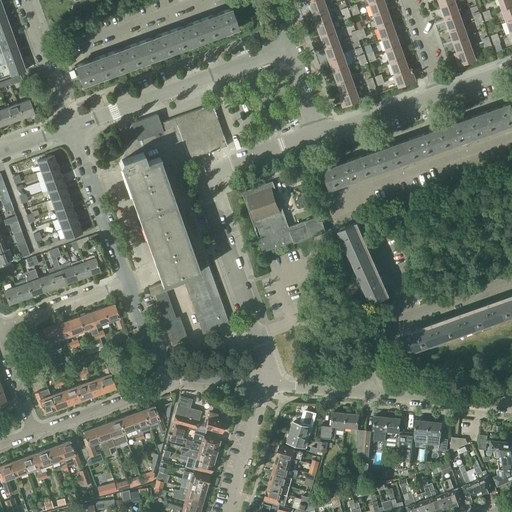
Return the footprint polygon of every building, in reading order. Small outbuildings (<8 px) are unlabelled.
[(309,0),(313,12),(326,7),(323,0),(309,0)] [(375,16),(387,12),(383,0),(382,0),(370,4),(375,16)] [(511,0),(499,0),(503,10),(511,7),(511,0)] [(445,17),(458,13),(454,1),(441,6),(445,17)] [(326,7),(313,12),(317,23),(330,19),(326,7)] [(507,22),(511,20),(511,7),(503,10),(507,22)] [(202,19),(201,19),(208,39),(238,28),(231,8),(217,13),(216,10),(211,12),(212,15),(202,19)] [(387,12),(375,16),(379,28),(392,23),(387,12)] [(0,26),(8,24),(4,13),(0,14),(0,26)] [(458,13),(445,17),(450,29),(463,25),(458,13)] [(181,26),(171,30),(178,50),(208,39),(201,19),(186,25),(185,21),(180,23),(181,26)] [(321,35),(334,30),(330,19),(317,23),(319,30),(318,30),(319,34),(321,34),(321,35)] [(383,40),(396,35),(392,23),(379,28),(383,40)] [(0,40),(12,36),(8,24),(0,26),(0,40)] [(454,41),(467,36),(463,25),(450,29),(454,41)] [(146,61),(178,50),(171,30),(139,42),(146,61)] [(334,30),(321,35),(325,47),(339,42),(334,30)] [(396,35),(383,40),(387,51),(400,47),(396,35)] [(2,53),(17,47),(12,36),(0,40),(0,46),(2,52),(2,53)] [(467,36),(454,41),(458,53),(471,48),(467,36)] [(106,54),(113,73),(146,61),(139,42),(106,54)] [(330,58),(343,54),(339,42),(325,47),(330,58)] [(7,64),(21,59),(17,47),(2,53),(7,64)] [(391,63),(404,58),(400,47),(387,51),(391,63)] [(471,48),(458,53),(455,54),(459,66),(475,60),(471,48)] [(113,73),(106,54),(92,59),(91,56),(86,58),(87,61),(74,65),(81,85),(113,73)] [(343,54),(330,58),(332,65),(330,65),(332,69),(333,69),(334,70),(347,66),(343,54)] [(404,58),(391,63),(395,75),(411,69),(408,70),(404,58)] [(21,59),(7,64),(11,76),(25,71),(21,59)] [(338,82),(351,77),(347,66),(334,70),(338,82)] [(411,69),(395,75),(400,87),(415,81),(411,69)] [(11,85),(22,81),(20,75),(9,79),(10,84),(11,85)] [(340,87),(342,93),(355,89),(351,77),(338,82),(340,87)] [(340,94),(344,106),(359,101),(355,89),(342,93),(340,94)] [(17,104),(22,118),(34,114),(29,99),(17,104)] [(480,114),(487,133),(511,124),(511,105),(511,103),(498,107),(497,104),(496,104),(497,106),(493,107),(492,106),(493,109),(480,114)] [(11,122),(22,118),(17,104),(6,108),(11,122)] [(227,146),(212,104),(158,124),(155,116),(156,115),(156,114),(131,123),(131,124),(132,124),(137,139),(133,140),(128,151),(129,156),(121,159),(119,164),(122,165),(164,282),(148,287),(151,295),(155,294),(165,322),(163,323),(171,345),(187,339),(179,317),(176,318),(166,290),(181,285),(178,277),(181,275),(182,277),(202,334),(226,325),(218,304),(204,264),(195,264),(173,201),(172,196),(171,190),(171,184),(173,177),(175,172),(179,167),(184,162),(189,159),(195,157),(227,146)] [(0,126),(11,122),(6,108),(0,109),(0,126)] [(448,125),(455,145),(487,133),(480,114),(467,118),(466,115),(465,115),(466,117),(461,118),(461,117),(462,120),(454,123),(448,125)] [(417,136),(424,156),(455,145),(448,125),(435,129),(434,126),(434,127),(434,128),(430,129),(430,128),(429,128),(430,131),(417,136)] [(386,147),(392,167),(424,156),(417,136),(404,141),(403,138),(402,138),(403,139),(399,140),(398,139),(399,142),(390,146),(386,147)] [(354,158),(361,178),(392,167),(386,147),(373,152),(372,149),(371,149),(371,150),(367,152),(367,150),(366,151),(367,154),(354,158)] [(40,171),(57,164),(54,155),(37,161),(40,171)] [(323,169),(330,189),(361,178),(354,158),(341,163),(340,160),(340,161),(336,163),(336,161),(335,162),(336,165),(323,169)] [(57,164),(40,171),(44,180),(61,174),(57,164)] [(47,190),(64,184),(61,174),(44,180),(47,190)] [(285,228),(281,218),(282,218),(271,189),(275,187),(273,181),(245,191),(247,197),(244,198),(254,227),(257,226),(261,237),(258,238),(263,252),(293,242),(294,244),(295,244),(295,243),(310,238),(326,232),(320,216),(296,224),(296,225),(289,227),(285,228)] [(64,184),(47,190),(51,200),(68,194),(64,184)] [(0,197),(1,201),(9,198),(5,187),(0,188),(0,197)] [(54,210),(71,203),(68,194),(51,200),(54,210)] [(5,212),(13,209),(9,198),(1,201),(3,206),(5,212)] [(71,203),(54,210),(58,219),(75,213),(71,203)] [(61,229),(78,223),(75,213),(58,219),(61,229)] [(5,225),(9,224),(17,221),(16,216),(3,220),(5,225)] [(13,235),(22,232),(17,221),(9,224),(11,228),(13,235)] [(371,304),(390,295),(357,222),(339,230),(371,304)] [(78,223),(61,229),(65,239),(82,232),(78,223)] [(17,246),(26,243),(22,232),(13,235),(16,242),(17,246)] [(76,241),(79,249),(90,245),(87,237),(76,241)] [(26,243),(17,246),(22,258),(30,255),(26,243)] [(0,252),(0,265),(10,262),(10,261),(13,260),(9,249),(6,250),(0,252)] [(296,285),(319,277),(309,249),(248,271),(268,327),(306,313),(296,285)] [(93,255),(82,259),(83,262),(88,276),(100,272),(95,258),(94,258),(93,255)] [(71,263),(72,266),(77,280),(88,276),(83,262),(82,259),(71,263)] [(49,274),(54,288),(66,284),(61,270),(59,265),(48,269),(49,274)] [(0,277),(11,274),(8,266),(0,268),(0,277)] [(66,284),(77,280),(72,266),(61,270),(66,284)] [(43,292),(54,288),(49,274),(38,278),(43,292)] [(37,275),(26,279),(27,282),(32,296),(43,292),(38,278),(37,275)] [(32,296),(27,282),(26,279),(14,283),(15,287),(15,286),(20,300),(32,296)] [(9,304),(20,300),(15,286),(15,287),(4,291),(9,304)] [(409,352),(511,316),(511,294),(403,333),(409,352)] [(103,308),(108,321),(115,319),(118,329),(124,327),(118,310),(117,310),(114,304),(103,308)] [(95,326),(108,321),(103,308),(91,312),(95,326)] [(97,332),(95,326),(91,312),(78,317),(83,330),(89,328),(92,336),(94,335),(97,344),(101,342),(99,337),(97,331),(97,332)] [(71,335),(83,330),(78,317),(66,321),(71,335)] [(59,339),(71,335),(66,321),(54,325),(59,339)] [(52,342),(59,339),(54,325),(42,330),(45,336),(43,337),(50,355),(56,353),(52,342)] [(116,344),(129,339),(126,332),(113,337),(116,344)] [(82,371),(87,369),(83,359),(78,361),(82,371)] [(99,378),(104,392),(116,388),(113,381),(115,381),(110,367),(104,369),(106,375),(99,378)] [(31,384),(42,380),(40,374),(29,378),(31,384)] [(92,396),(104,392),(99,378),(87,382),(92,396)] [(80,401),(92,396),(87,382),(75,386),(80,401)] [(67,405),(80,401),(75,386),(62,391),(67,405)] [(55,410),(67,405),(62,391),(50,395),(55,410)] [(55,410),(50,395),(43,398),(41,392),(35,394),(40,408),(41,407),(44,414),(55,410)] [(196,431),(202,411),(190,408),(192,399),(180,396),(173,422),(175,424),(196,431)] [(168,416),(171,402),(163,405),(167,417),(168,416)] [(157,412),(155,406),(143,410),(148,424),(150,429),(157,427),(159,432),(165,430),(158,412),(157,412)] [(142,432),(150,429),(148,424),(143,410),(131,414),(136,428),(138,434),(142,432)] [(222,433),(225,421),(216,419),(217,415),(210,412),(205,428),(222,433)] [(345,427),(346,413),(333,412),(332,426),(322,425),(321,438),(335,440),(336,430),(344,431),(344,427),(345,427)] [(346,413),(345,427),(357,428),(359,415),(346,413)] [(136,428),(131,414),(119,419),(124,433),(136,428)] [(385,440),(385,437),(386,431),(387,417),(374,416),(373,430),(372,439),(385,440)] [(404,461),(406,435),(401,434),(401,432),(399,432),(400,419),(387,417),(386,431),(385,437),(399,439),(398,451),(397,451),(396,460),(404,461)] [(112,437),(124,433),(119,419),(107,423),(112,437)] [(427,435),(428,421),(416,420),(414,434),(415,434),(415,440),(426,441),(427,435)] [(426,441),(426,443),(434,444),(434,448),(438,448),(439,442),(439,439),(439,436),(440,436),(442,423),(428,421),(427,435),(426,441)] [(291,432),(307,437),(309,431),(311,432),(312,427),(294,422),(291,432)] [(99,441),(112,437),(107,423),(94,428),(99,441)] [(174,425),(171,435),(175,436),(176,437),(183,439),(186,428),(174,425)] [(84,439),(90,456),(96,454),(92,444),(99,441),(94,428),(83,432),(85,438),(84,439)] [(365,430),(362,456),(370,457),(372,429),(365,428),(365,430)] [(356,456),(362,456),(365,430),(358,430),(356,448),(357,448),(356,456)] [(306,442),(307,437),(291,432),(288,442),(306,447),(308,442),(306,442)] [(194,433),(192,441),(197,443),(197,442),(199,442),(199,444),(200,445),(201,444),(217,448),(219,440),(203,436),(194,433)] [(406,435),(404,461),(404,466),(410,467),(411,461),(412,461),(413,449),(412,449),(413,435),(406,435)] [(479,435),(478,449),(486,450),(487,436),(479,435)] [(450,453),(457,450),(459,449),(458,447),(457,445),(457,438),(451,437),(450,453)] [(458,447),(459,449),(459,448),(467,444),(465,439),(457,438),(457,445),(458,447)] [(197,443),(192,441),(186,439),(184,445),(188,446),(190,449),(198,451),(215,456),(217,448),(201,444),(200,445),(199,444),(199,442),(197,442),(197,443)] [(438,451),(446,451),(447,439),(439,439),(439,442),(438,448),(438,451)] [(59,445),(64,459),(71,456),(75,467),(80,465),(74,446),(72,447),(70,441),(59,445)] [(326,452),(327,443),(318,442),(317,451),(326,452)] [(497,456),(499,455),(511,453),(511,443),(492,442),(491,449),(496,449),(497,456)] [(52,463),(64,459),(59,445),(46,449),(52,463)] [(280,446),(277,455),(296,461),(297,461),(302,462),(304,457),(297,455),(298,451),(280,446)] [(39,468),(52,463),(46,449),(34,454),(39,468)] [(215,456),(198,451),(190,449),(186,451),(181,450),(180,455),(187,457),(192,458),(193,457),(195,458),(194,460),(196,460),(196,459),(212,464),(213,464),(215,456)] [(148,471),(154,473),(159,455),(159,454),(153,453),(148,471)] [(499,469),(511,466),(511,453),(499,455),(500,459),(498,460),(499,469)] [(27,472),(39,468),(34,454),(22,458),(27,472)] [(192,458),(187,457),(180,455),(180,459),(186,461),(195,463),(194,467),(210,472),(213,464),(212,464),(196,459),(196,460),(194,460),(195,458),(193,457),(192,458)] [(297,461),(296,461),(277,455),(275,464),(294,469),(296,465),(297,461)] [(15,476),(27,472),(22,458),(10,462),(15,476)] [(482,472),(477,461),(472,463),(474,469),(477,474),(485,493),(493,489),(487,475),(485,470),(482,472)] [(7,495),(13,493),(11,490),(8,479),(15,476),(10,462),(0,465),(0,472),(0,473),(0,475),(6,492),(7,495)] [(440,466),(443,473),(452,470),(449,463),(440,466)] [(292,478),(293,474),(294,469),(275,464),(272,472),(292,478)] [(309,473),(316,475),(318,467),(311,465),(309,473)] [(511,466),(499,469),(500,475),(495,477),(498,483),(511,477),(511,466)] [(468,500),(477,496),(466,472),(464,467),(460,468),(465,479),(467,484),(462,486),(468,500)] [(83,485),(90,482),(85,469),(79,472),(83,485)] [(477,496),(485,493),(477,474),(474,469),(466,472),(471,482),(477,496)] [(181,478),(206,486),(209,478),(184,471),(181,478)] [(168,475),(165,474),(160,472),(158,480),(164,482),(166,483),(168,475)] [(289,487),(291,482),(292,478),(272,472),(270,481),(289,487)] [(139,476),(127,480),(130,488),(142,484),(139,476)] [(188,488),(204,493),(206,486),(181,478),(177,477),(176,481),(181,483),(180,486),(188,488)] [(399,481),(400,487),(408,485),(406,479),(399,481)] [(454,489),(452,485),(450,479),(446,480),(454,505),(463,502),(458,488),(454,489)] [(164,482),(158,480),(156,480),(155,483),(153,488),(155,488),(161,490),(164,482)] [(446,480),(441,482),(444,488),(439,489),(441,494),(446,508),(454,505),(446,480)] [(287,495),(288,491),(289,487),(270,481),(268,490),(287,495)] [(429,486),(428,484),(427,481),(423,482),(425,488),(424,488),(425,492),(421,493),(428,511),(434,511),(437,511),(436,507),(431,492),(429,486)] [(111,483),(97,486),(99,495),(113,492),(111,483)] [(431,492),(436,507),(437,511),(446,508),(441,494),(436,495),(432,483),(428,484),(429,486),(431,492)] [(417,494),(414,485),(409,487),(411,492),(414,498),(418,511),(428,511),(421,493),(417,494)] [(180,486),(179,490),(175,489),(173,490),(172,492),(177,494),(202,501),(204,493),(188,488),(180,486)] [(361,496),(370,494),(368,486),(359,489),(361,496)] [(138,491),(139,498),(148,497),(147,488),(138,489),(138,491)] [(155,488),(153,496),(160,497),(161,490),(155,488)] [(392,505),(393,511),(403,511),(402,508),(404,508),(402,501),(396,503),(392,488),(388,489),(389,494),(390,500),(392,505)] [(287,495),(268,490),(265,499),(279,503),(281,498),(286,499),(287,495)] [(130,499),(130,501),(130,502),(137,501),(139,501),(139,498),(138,491),(136,491),(129,492),(130,499)] [(200,509),(202,501),(177,494),(172,492),(172,493),(173,494),(172,497),(184,500),(183,504),(200,509)] [(408,511),(418,511),(414,498),(411,492),(408,493),(410,500),(405,501),(408,511)] [(384,511),(393,511),(392,505),(390,500),(389,494),(385,495),(386,501),(389,511),(384,511)] [(338,495),(331,497),(332,503),(332,506),(340,505),(338,495)] [(375,509),(375,511),(384,511),(383,507),(379,508),(375,495),(371,496),(373,504),(373,505),(375,509)] [(4,501),(7,511),(18,511),(14,498),(4,501)] [(301,502),(301,499),(295,498),(293,507),(299,509),(301,502)] [(106,500),(107,508),(114,507),(113,499),(106,500)] [(96,510),(107,508),(106,500),(95,502),(96,510)] [(53,508),(51,501),(43,503),(45,510),(53,508)] [(307,504),(301,502),(299,509),(298,509),(305,511),(305,509),(310,508),(310,509),(314,508),(313,501),(308,502),(307,504)] [(358,502),(354,503),(356,509),(356,511),(365,511),(366,511),(364,511),(360,511),(360,508),(358,502)] [(80,505),(80,511),(94,511),(93,503),(80,505)] [(169,508),(172,509),(182,511),(198,511),(200,509),(183,504),(182,507),(168,503),(167,508),(169,508)]
